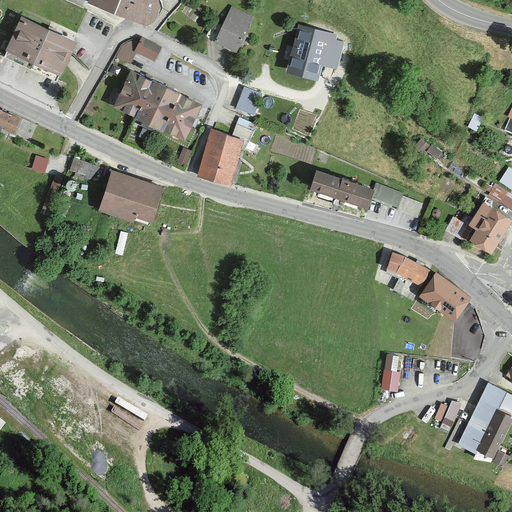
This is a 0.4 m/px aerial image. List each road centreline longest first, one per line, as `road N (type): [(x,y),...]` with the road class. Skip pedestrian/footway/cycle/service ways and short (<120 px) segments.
road 1 (residential): [(66,127),(117,38),(144,32),(210,65),(223,86),(186,182)]
road 2 (tertiary): [(458,273),(391,237),(186,182)]
road 3 (tertiary): [(186,182),(66,127)]
